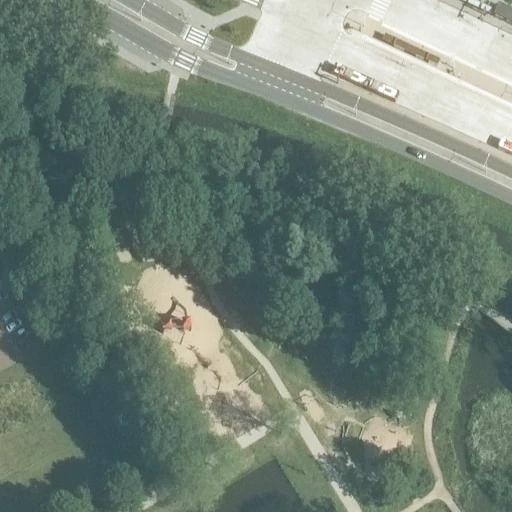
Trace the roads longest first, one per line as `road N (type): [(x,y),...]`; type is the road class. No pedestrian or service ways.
road 1 (secondary): [(79,0),(183,61),(511,200)]
road 2 (secondary): [(511,173),(194,37),(128,0)]
